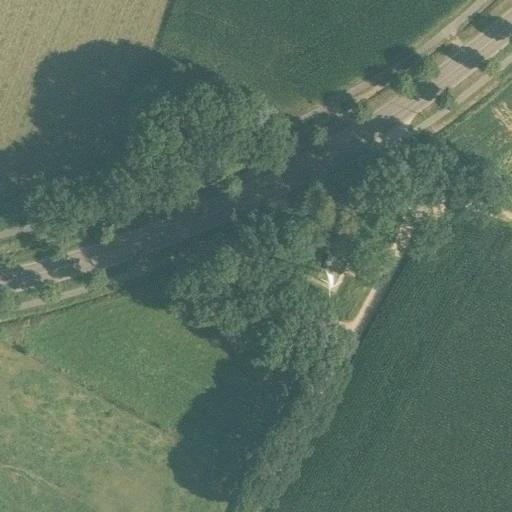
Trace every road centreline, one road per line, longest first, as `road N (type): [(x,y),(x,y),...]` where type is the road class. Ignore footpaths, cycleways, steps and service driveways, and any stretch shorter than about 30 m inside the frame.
road 1 (secondary): [(0,283),(91,259),(240,200),(376,125),(511,24)]
road 2 (track): [(391,144),(407,181),(406,233),(260,511)]
